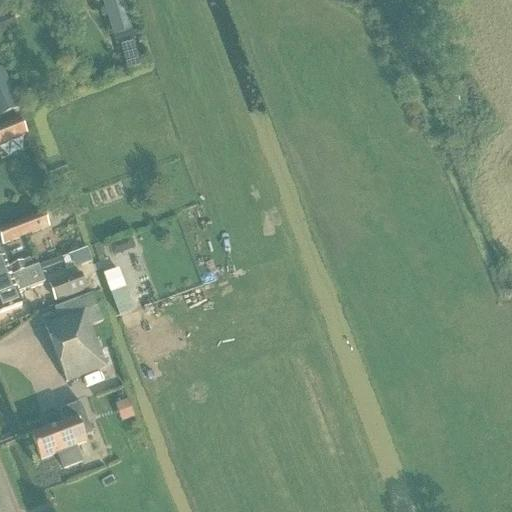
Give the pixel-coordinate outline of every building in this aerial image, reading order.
[(136,39),(124,0),(105,0),(104,0),(117,45),(136,39)] [(0,35),(19,29),(12,11),(0,15),(0,35)] [(0,117),(15,112),(0,73),(0,117)] [(0,145),(28,134),(21,118),(0,127),(0,145)] [(49,227),(44,214),(0,230),(0,235),(3,245),(49,227)] [(0,281),(10,277),(10,276),(29,269),(26,260),(7,268),(0,250),(0,281)] [(10,277),(0,281),(0,312),(22,304),(18,293),(44,283),(37,266),(36,266),(29,269),(10,276),(10,277)] [(129,286),(123,268),(105,274),(111,292),(129,286)] [(88,290),(82,273),(50,284),(56,301),(88,290)] [(58,320),(44,325),(66,382),(105,367),(89,326),(102,321),(91,293),(53,308),(58,320)] [(31,436),(41,460),(86,442),(84,437),(92,434),(80,403),(58,411),(63,423),(31,436)]
